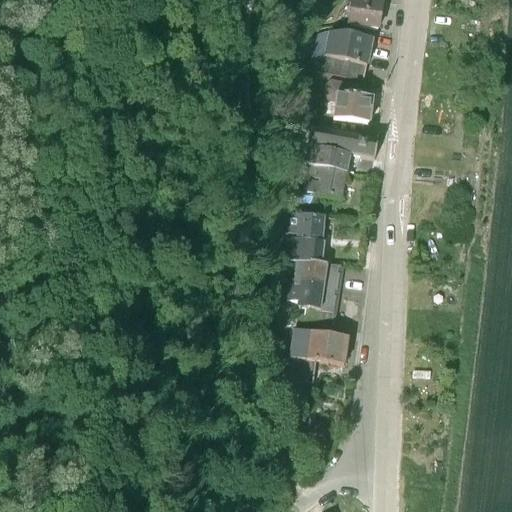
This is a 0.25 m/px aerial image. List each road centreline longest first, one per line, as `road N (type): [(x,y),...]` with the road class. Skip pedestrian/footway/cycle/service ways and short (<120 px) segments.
road 1 (tertiary): [(417,0),(399,159),(388,452)]
road 2 (track): [(116,0),(86,364)]
